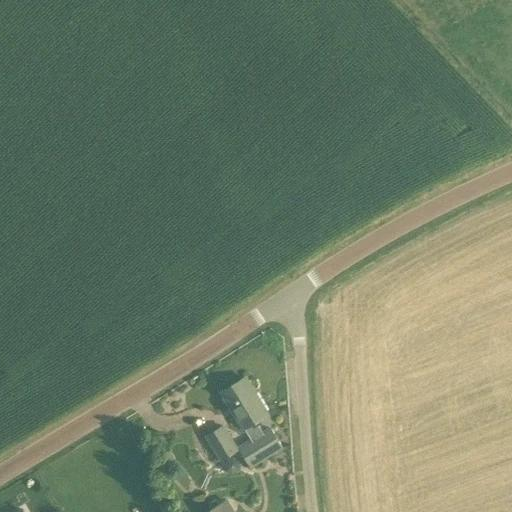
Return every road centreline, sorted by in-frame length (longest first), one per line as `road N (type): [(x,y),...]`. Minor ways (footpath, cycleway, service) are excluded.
road 1 (tertiary): [(0,473),(286,296)]
road 2 (tertiary): [(511,171),(422,212),(286,296)]
road 3 (unclassified): [(311,511),(298,338),(286,296)]
